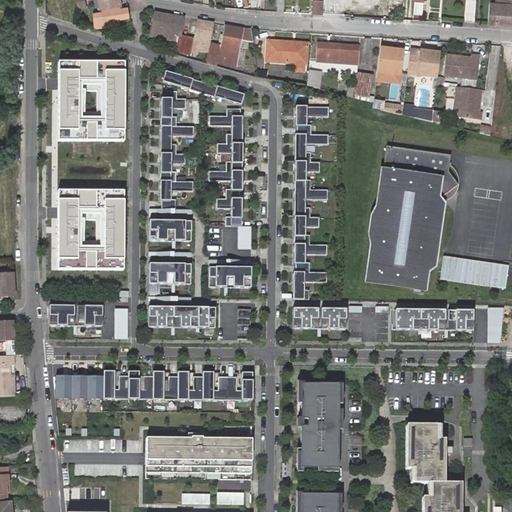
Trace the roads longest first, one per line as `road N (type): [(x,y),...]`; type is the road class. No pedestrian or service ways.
road 1 (residential): [(271,353),(270,95),(139,52)]
road 2 (residential): [(143,0),(246,20),(511,35)]
road 3 (residential): [(139,52),(139,352)]
road 4 (residential): [(31,20),(35,309)]
road 5 (residential): [(511,355),(271,353)]
road 6 (residential): [(53,511),(38,351)]
road 7 (residential): [(269,511),(271,353)]
road 8 (unknown): [(45,437),(125,428),(179,437)]
road 9 (residential): [(271,353),(139,352)]
road 10 (residential): [(346,385),(344,511)]
